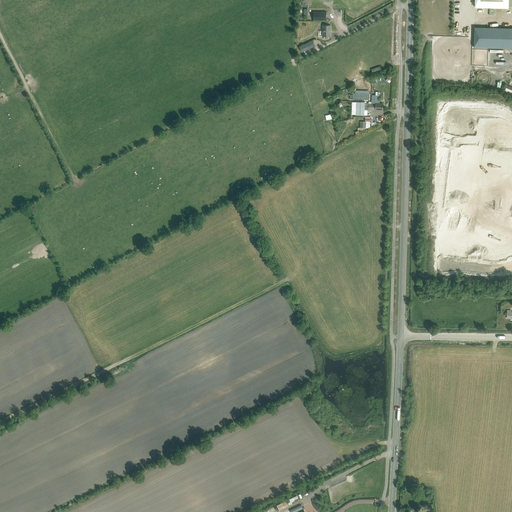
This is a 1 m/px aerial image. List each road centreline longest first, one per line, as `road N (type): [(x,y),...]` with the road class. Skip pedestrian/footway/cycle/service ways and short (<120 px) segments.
road 1 (primary): [(399,337),(410,0)]
road 2 (primary): [(392,511),(399,337)]
